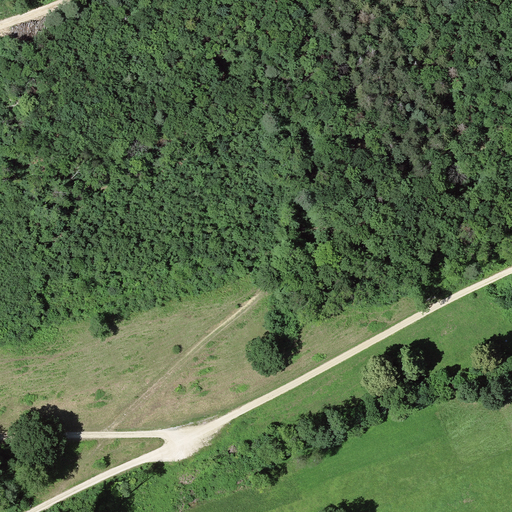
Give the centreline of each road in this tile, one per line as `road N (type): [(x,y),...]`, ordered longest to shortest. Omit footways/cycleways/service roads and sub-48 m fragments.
road 1 (track): [(511,126),(376,207),(208,336),(135,400),(67,492)]
road 2 (track): [(511,269),(206,431),(0,437)]
road 3 (unclassified): [(31,511),(206,431)]
